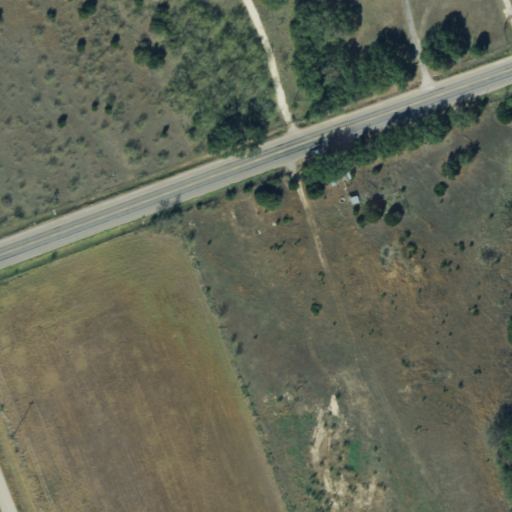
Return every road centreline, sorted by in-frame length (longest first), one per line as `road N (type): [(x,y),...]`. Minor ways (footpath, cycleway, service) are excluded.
road 1 (secondary): [(511,71),(147,201)]
road 2 (secondary): [(0,255),(147,201)]
